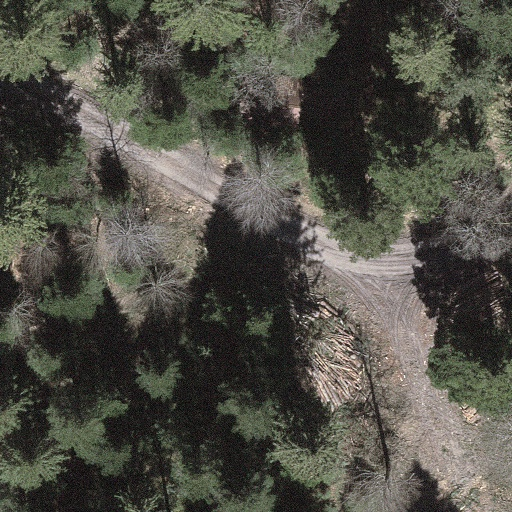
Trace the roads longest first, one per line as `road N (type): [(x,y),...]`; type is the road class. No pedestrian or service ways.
road 1 (track): [(0,69),(350,257),(449,241),(511,211)]
road 2 (track): [(350,257),(461,511)]
